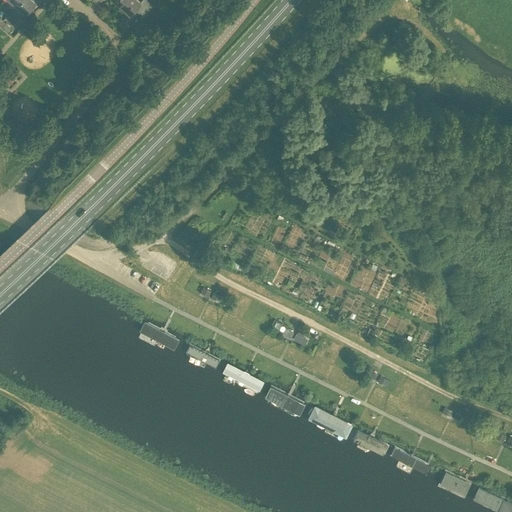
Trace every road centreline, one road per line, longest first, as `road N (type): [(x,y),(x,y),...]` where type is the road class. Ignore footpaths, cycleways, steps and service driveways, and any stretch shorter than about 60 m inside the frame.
road 1 (unclassified): [(2,212),(152,297),(511,474)]
road 2 (track): [(138,250),(158,240),(175,245),(224,281),(456,400),(509,418)]
road 3 (primary): [(0,292),(291,0)]
road 4 (unclassified): [(0,266),(146,122),(254,0)]
road 5 (track): [(158,240),(356,35)]
road 6 (unclassified): [(114,59),(111,74),(2,212)]
